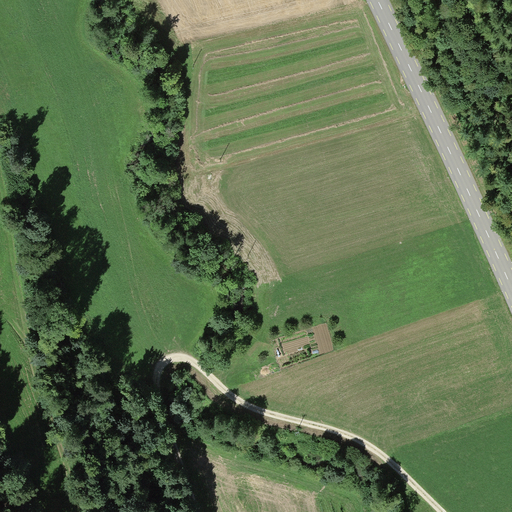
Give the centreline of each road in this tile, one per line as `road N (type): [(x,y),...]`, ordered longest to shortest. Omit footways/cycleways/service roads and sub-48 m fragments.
road 1 (track): [(193,511),(153,390),(154,372),(172,355),(244,406),(361,440),(440,511)]
road 2 (track): [(157,367),(145,356),(66,43)]
road 3 (tertiary): [(511,289),(377,0)]
road 4 (track): [(74,511),(15,323)]
